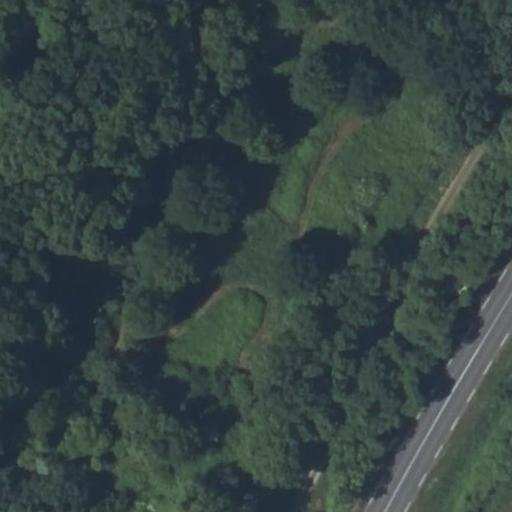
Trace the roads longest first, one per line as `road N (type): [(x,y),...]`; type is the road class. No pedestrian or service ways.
road 1 (track): [(294,511),(433,219),(511,95)]
road 2 (secondary): [(511,292),(385,511)]
